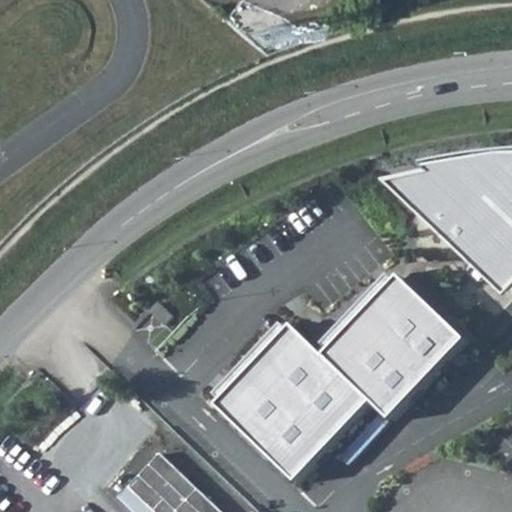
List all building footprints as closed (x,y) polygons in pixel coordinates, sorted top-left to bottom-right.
[(511,157),(469,163),(432,172),(441,180),(406,185),(430,208),(426,212),(473,259),(480,252),(511,282),(511,157)] [(456,329),(390,265),(373,281),(367,275),(345,298),(418,369),(456,329)] [(418,369),(345,298),(323,322),(329,328),(313,344),(362,391),(380,408),(418,369)] [(362,391),(313,344),(282,314),(266,331),(259,324),(238,347),(324,430),(362,391)] [(324,430),(238,347),(215,371),(221,377),(206,393),(286,470),(324,430)] [(223,511),(161,452),(120,495),(137,511),(223,511)]
